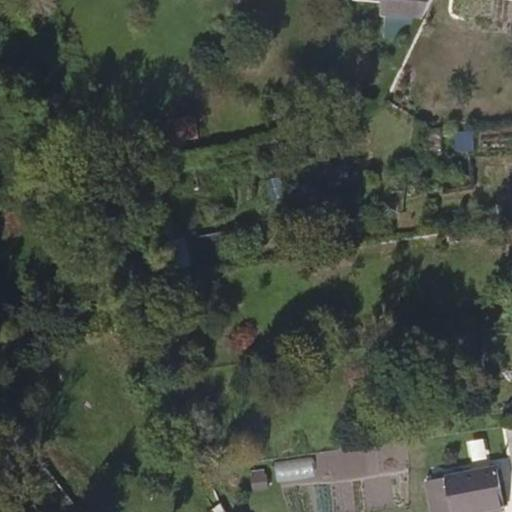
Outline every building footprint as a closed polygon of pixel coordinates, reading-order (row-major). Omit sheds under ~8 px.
[(434,0),(386,0),(386,6),(385,17),(426,21),(434,0)] [(173,109),(175,136),(199,134),(197,107),(173,109)] [(472,467),(490,465),(487,439),(469,441),(472,467)] [(252,490),(268,488),(266,470),(250,471),(252,490)] [(429,483),(434,511),(491,511),(504,510),(497,470),(429,483)] [(285,511),(282,501),(244,511),(285,511)]
